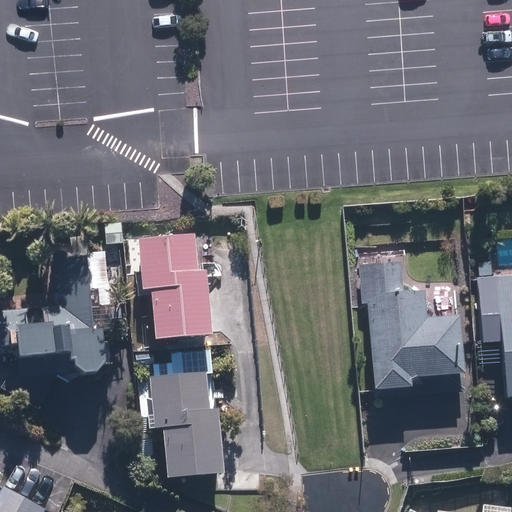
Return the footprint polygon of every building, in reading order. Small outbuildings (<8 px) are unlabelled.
[(149,348),(206,344),(202,275),(194,276),(191,240),(134,244),(137,295),(145,295),(149,348)] [(87,336),(84,258),(55,259),(57,311),(0,312),(0,352),(9,352),(10,373),(0,389),(0,394),(35,415),(58,378),(68,383),(90,383),(99,382),(99,371),(98,336),(87,336)] [(399,264),(356,267),(358,309),(364,308),(369,396),(414,393),(414,385),(459,382),(456,319),(423,321),(422,294),(400,295),(399,264)] [(41,272),(14,271),(14,297),(40,298),(41,272)] [(511,276),(474,279),(478,348),(496,347),(499,405),(511,404),(511,276)] [(217,479),(209,354),(170,357),(171,377),(144,378),(148,435),(157,434),(160,483),(217,479)] [(259,493),(258,477),(220,479),(221,495),(259,493)] [(0,511),(41,511),(1,489),(0,490),(0,511)]
